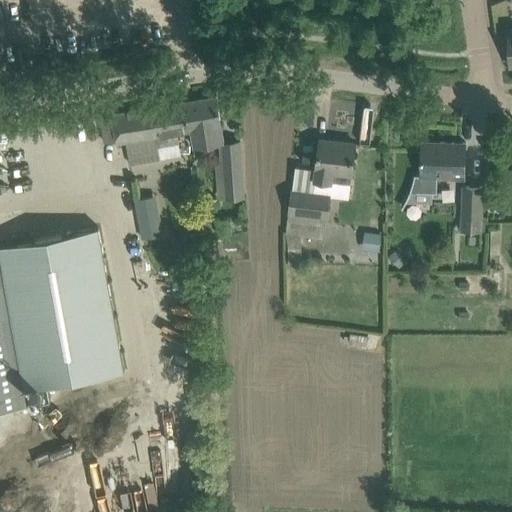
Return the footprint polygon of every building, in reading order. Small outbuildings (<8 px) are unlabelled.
[(184,101),(189,130),(191,129),(194,146),(224,141),(216,96),(184,101)] [(177,133),(189,130),(184,101),(112,113),(112,116),(100,117),(105,144),(117,142),(117,144),(126,142),(130,165),(181,156),(177,133)] [(349,196),(352,174),(356,143),(319,138),(312,191),(293,188),(286,233),(324,238),(330,194),(349,196)] [(415,175),(409,191),(431,192),(436,192),(436,177),(465,178),(466,142),(421,141),(420,175),(415,175)] [(223,161),(226,197),(244,196),(241,160),(223,161)] [(460,231),(479,231),(482,187),(462,186),(460,231)] [(151,194),(135,197),(143,238),(160,235),(151,194)] [(119,198),(127,238),(142,235),(134,195),(119,198)] [(99,227),(0,244),(0,262),(23,388),(125,370),(99,227)] [(365,231),(362,249),(378,251),(380,234),(365,231)] [(301,248),(288,248),(287,265),(301,265),(301,248)] [(387,256),(398,268),(406,260),(395,249),(387,256)] [(0,409),(26,405),(23,388),(0,262),(0,409)]
